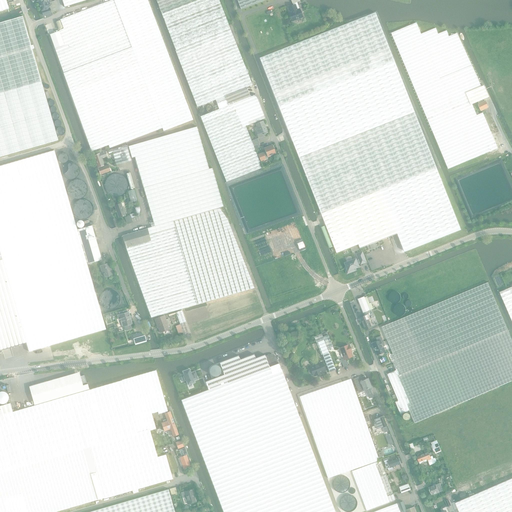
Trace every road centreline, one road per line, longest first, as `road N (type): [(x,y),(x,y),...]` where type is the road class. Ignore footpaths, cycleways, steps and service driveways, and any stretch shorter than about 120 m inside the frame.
road 1 (unclassified): [(0,372),(195,346),(335,290)]
road 2 (unclassified): [(422,511),(335,290)]
road 3 (unclassified): [(71,141),(31,26),(99,1)]
road 4 (unclassified): [(335,290),(476,233),(511,230)]
road 5 (unclassified): [(131,303),(71,141)]
road 6 (unclassified): [(72,511),(195,476),(208,511)]
road 7 (unclassified): [(335,290),(275,140)]
road 8 (unclassified): [(235,0),(287,135),(275,140)]
